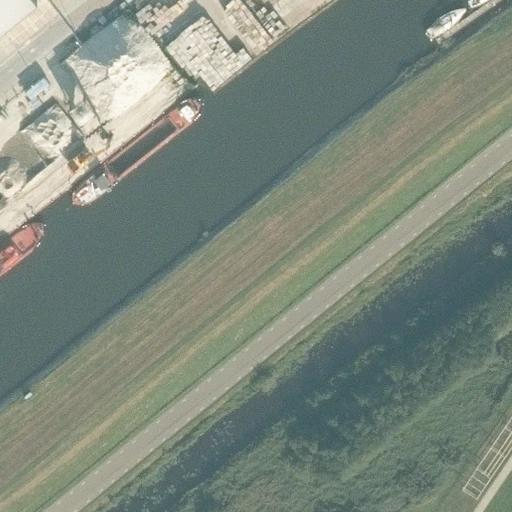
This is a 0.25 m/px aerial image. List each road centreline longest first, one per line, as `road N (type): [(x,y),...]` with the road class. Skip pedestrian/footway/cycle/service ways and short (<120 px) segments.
road 1 (tertiary): [(57,511),(511,147)]
road 2 (unclassified): [(0,78),(99,0)]
